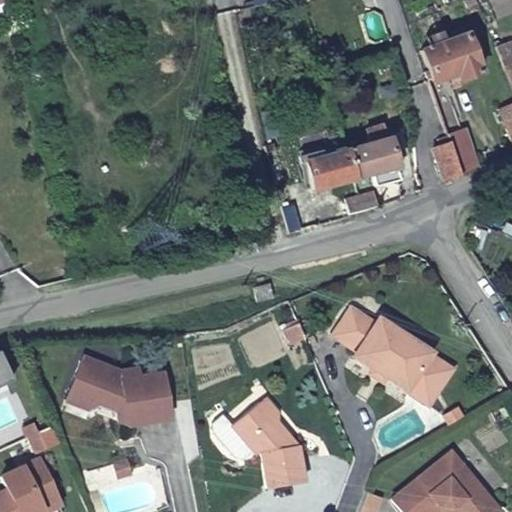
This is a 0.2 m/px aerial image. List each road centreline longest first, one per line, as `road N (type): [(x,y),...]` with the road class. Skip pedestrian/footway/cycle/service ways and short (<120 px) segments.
road 1 (residential): [(421,212),(0,319)]
road 2 (residential): [(421,212),(511,364)]
